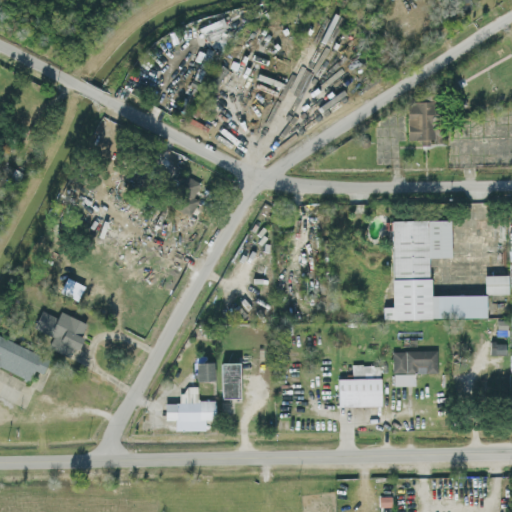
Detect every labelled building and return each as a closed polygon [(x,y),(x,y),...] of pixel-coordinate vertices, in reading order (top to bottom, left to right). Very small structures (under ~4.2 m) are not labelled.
[(436,101),(436,94),(412,93),(412,100),(436,101)] [(407,140),(419,139),(420,145),(429,144),(429,142),(441,141),(439,101),(406,102),(407,140)] [(173,178),(178,168),(161,160),(156,170),(173,178)] [(189,201),(200,183),(183,173),(173,192),(189,201)] [(485,317),(484,294),(428,294),(428,256),(450,256),(449,218),(390,219),(391,306),(382,306),(382,318),(485,317)] [(483,293),(506,293),(506,274),(483,274),(483,293)] [(86,321),(58,312),(57,316),(39,310),(33,328),(52,335),(47,348),(66,354),(69,346),(76,348),(86,321)] [(48,358),(0,336),(0,367),(28,380),(33,369),(41,372),(48,358)] [(436,349),(391,350),(392,385),(414,384),(414,373),(436,372),(436,349)] [(213,379),(212,361),(194,361),(195,380),(213,379)] [(238,361),(220,362),(221,398),(239,397),(238,361)] [(380,404),(378,364),(351,364),(351,377),(336,377),(337,406),(380,404)] [(175,429),(204,429),(203,418),(214,418),(214,399),(196,399),(196,387),(178,388),(178,402),(163,402),(164,419),(175,419),(175,429)] [(379,494),(379,511),(390,511),(390,494),(379,494)]
